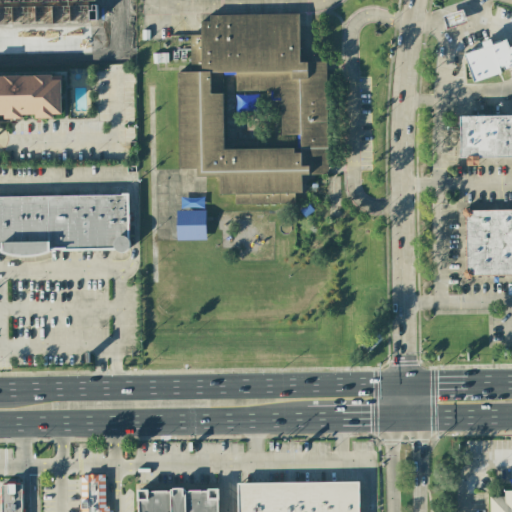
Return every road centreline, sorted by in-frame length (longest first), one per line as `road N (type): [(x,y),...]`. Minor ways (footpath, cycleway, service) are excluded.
road 1 (tertiary): [(419,0),(401,124),(404,383)]
road 2 (primary): [(404,383),(28,389)]
road 3 (primary): [(0,423),(321,419)]
road 4 (tertiary): [(404,383),(390,418),(392,511)]
